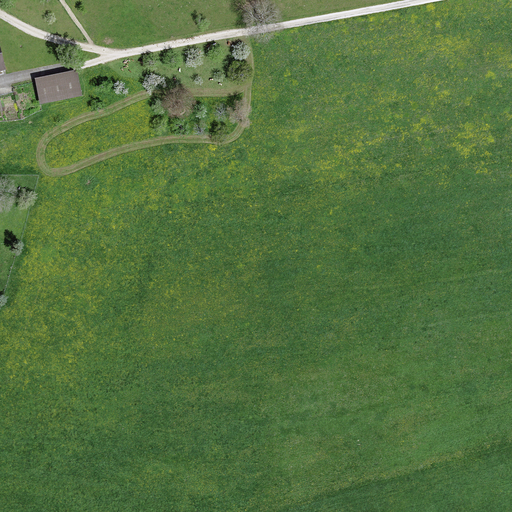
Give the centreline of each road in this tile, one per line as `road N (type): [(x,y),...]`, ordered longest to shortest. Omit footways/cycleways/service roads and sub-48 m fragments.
road 1 (track): [(119,53),(424,0)]
road 2 (track): [(119,53),(56,39),(0,11)]
